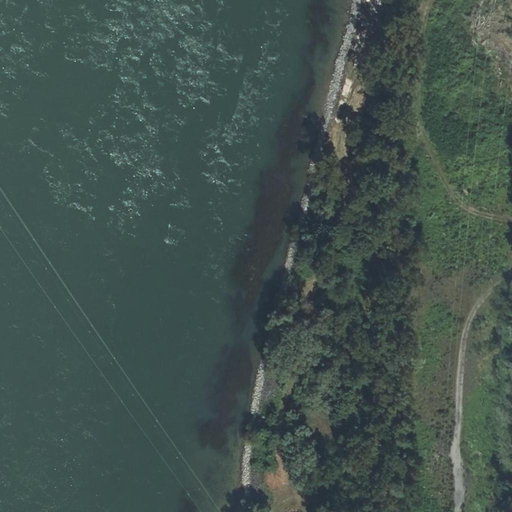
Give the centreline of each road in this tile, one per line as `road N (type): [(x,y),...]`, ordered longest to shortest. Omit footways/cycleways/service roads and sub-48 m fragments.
road 1 (track): [(303,504),(287,407),(313,330),(314,294),(337,241),(343,139),(375,0)]
road 2 (track): [(511,221),(466,206),(431,145),(426,62),(441,0)]
road 3 (track): [(465,511),(470,326),(511,278)]
